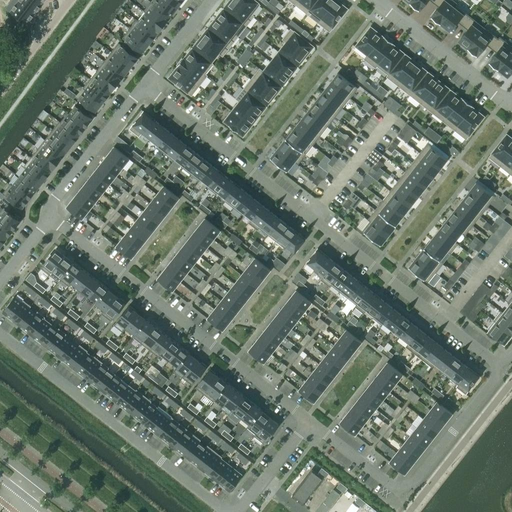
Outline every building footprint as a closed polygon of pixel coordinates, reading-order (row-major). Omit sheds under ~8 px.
[(34,0),(18,0),(17,1),(33,14),(40,5),(34,0)] [(166,0),(157,0),(154,4),(169,17),(176,8),(166,0)] [(223,7),(222,8),(246,27),(254,16),(252,15),(232,0),(229,0),(223,8),(223,7)] [(253,0),(232,0),(252,15),(260,5),(253,0)] [(298,0),(295,5),(306,14),(317,0),(298,0)] [(317,0),(306,14),(318,23),(335,0),(317,0)] [(335,0),(318,23),(329,32),(347,9),(335,0)] [(411,0),(409,3),(419,11),(426,0),(428,0),(433,3),(435,0),(411,0)] [(438,7),(430,17),(440,24),(455,5),(457,3),(452,0),(435,0),(433,3),(438,7)] [(17,1),(10,11),(26,23),(33,14),(17,1)] [(151,2),(143,11),(144,12),(162,26),(169,17),(154,4),(153,4),(154,4),(151,2)] [(268,2),(266,5),(272,11),(275,7),(268,2)] [(440,25),(439,26),(444,30),(445,28),(449,32),(457,22),(462,26),(469,16),(455,5),(440,24),(440,25)] [(223,9),(215,18),(238,36),(246,27),(222,8),(223,9)] [(138,20),(137,21),(155,35),(162,26),(144,12),(138,20)] [(467,30),(458,41),(462,45),(460,46),(465,50),(466,48),(467,49),(484,28),(469,16),(462,26),(467,30)] [(207,27),(207,28),(230,46),(238,36),(215,18),(208,28),(207,27)] [(137,20),(129,29),(148,44),(155,35),(137,21),(138,20),(137,20)] [(370,27),(355,46),(366,55),(367,55),(382,36),(370,27)] [(207,29),(199,38),(219,53),(219,54),(222,57),(230,46),(207,28),(206,28),(207,29)] [(484,28),(467,49),(476,56),(485,45),(491,49),(498,39),(484,28)] [(129,29),(122,38),(141,53),(148,44),(129,29)] [(290,29),(282,39),(285,42),(286,42),(305,57),(313,47),(290,29)] [(366,55),(363,59),(375,68),(377,66),(376,66),(393,45),(392,44),(391,43),(392,42),(385,36),(384,37),(383,36),(383,37),(382,36),(367,55),(366,55)] [(496,53),(488,62),(497,70),(511,51),(511,47),(499,37),(498,39),(491,49),(496,53)] [(199,38),(192,48),(211,63),(219,53),(199,38)] [(286,42),(278,52),(297,67),(305,57),(286,42)] [(118,43),(111,52),(130,67),(137,58),(118,43)] [(393,45),(376,66),(377,66),(387,75),(388,75),(405,53),(404,53),(404,54),(393,45)] [(191,48),(184,58),(205,75),(205,74),(213,64),(211,63),(192,48),(191,47),(191,48)] [(246,49),(241,55),(244,57),(249,51),(246,49)] [(249,51),(244,57),(248,60),(253,54),(249,51)] [(498,70),(497,72),(501,75),(503,74),(507,77),(511,70),(511,51),(497,70),(498,70)] [(111,52),(104,61),(123,76),(130,67),(111,52)] [(278,52),(270,62),(290,77),(297,68),(298,67),(297,67),(278,52)] [(387,75),(386,77),(398,86),(416,63),(405,54),(405,53),(388,75),(387,75)] [(241,55),(236,61),(240,64),(244,57),(241,55)] [(244,57),(240,64),(243,66),(248,60),(244,57)] [(183,58),(176,67),(176,68),(199,86),(207,76),(205,74),(205,75),(184,58),(183,58)] [(104,61),(97,70),(116,85),(123,76),(104,61)] [(263,71),(262,72),(282,87),(283,87),(282,86),(290,77),(270,62),(263,71)] [(416,63),(398,86),(409,95),(427,71),(426,71),(416,63)] [(176,68),(168,78),(175,84),(175,85),(179,88),(180,87),(191,96),(199,86),(176,68)] [(259,68),(251,78),(274,97),(281,87),(282,88),(282,87),(262,72),(263,71),(259,68)] [(97,70),(90,79),(109,94),(116,85),(97,70)] [(427,71),(409,95),(420,104),(438,81),(427,72),(428,72),(427,71)] [(337,73),(330,83),(349,98),(357,88),(337,73)] [(251,78),(243,88),(267,107),(267,106),(274,97),(251,78)] [(90,79),(82,88),(85,91),(86,90),(102,102),(109,94),(90,79)] [(438,81),(420,104),(431,113),(450,89),(449,89),(438,81)] [(330,83),(322,92),(342,108),(349,98),(330,83)] [(376,90),(370,85),(367,88),(374,93),(376,90)] [(243,88),(235,99),(239,102),(239,101),(258,117),(266,107),(267,107),(243,88)] [(450,89),(431,113),(443,122),(461,99),(450,90),(450,89)] [(86,90),(78,100),(94,112),(102,102),(86,90)] [(322,92),(315,102),(335,117),(342,108),(322,92)] [(461,99),(443,122),(454,131),(472,107),(471,107),(472,106),(462,99),(461,99)] [(239,102),(231,111),(251,126),(258,117),(239,101),(239,102)] [(315,102),(307,111),(327,127),(335,117),(315,102)] [(391,105),(388,108),(394,113),(397,110),(391,105)] [(69,115),(85,127),(92,118),(76,106),(69,115)] [(472,107),(454,131),(466,140),(484,117),(472,107)] [(143,111),(129,129),(138,137),(141,133),(141,132),(152,118),(143,111)] [(231,111),(223,121),(228,125),(228,126),(230,128),(234,132),(234,131),(237,133),(242,137),(251,126),(231,111)] [(307,111),(300,120),(320,136),(327,127),(307,111)] [(60,122),(78,136),(85,127),(69,115),(67,113),(60,122)] [(152,118),(141,132),(141,133),(149,139),(160,125),(152,118)] [(300,120),(293,130),(312,146),(320,136),(300,120)] [(59,121),(52,131),(70,145),(78,136),(60,122),(59,121)] [(416,131),(407,124),(403,128),(413,135),(416,131)] [(160,125),(149,139),(157,145),(158,146),(169,132),(160,125)] [(285,139),(305,155),(312,146),(293,130),(285,139)] [(52,131),(45,140),(63,154),(70,145),(52,131)] [(157,145),(156,147),(165,154),(177,138),(169,132),(158,146),(157,145)] [(511,138),(506,134),(488,157),(500,166),(511,150),(511,138)] [(177,138),(165,154),(174,161),(175,159),(186,145),(177,138)] [(285,138),(277,148),(294,161),(293,162),(297,165),(305,155),(285,139),(285,138)] [(45,140),(38,149),(56,163),(63,154),(45,140)] [(427,144),(419,153),(439,169),(447,159),(427,144)] [(444,144),(441,147),(448,152),(450,148),(444,144)] [(186,145),(175,159),(183,166),(194,152),(186,145)] [(114,147),(107,156),(122,167),(129,159),(114,147)] [(277,148),(270,158),(275,163),(274,164),(279,168),(280,167),(286,171),(293,162),(294,161),(277,148)] [(38,149),(30,158),(33,160),(34,160),(49,172),(56,163),(38,149)] [(511,150),(500,166),(510,174),(511,171),(511,150)] [(183,166),(181,167),(190,174),(203,159),(194,152),(183,166)] [(419,153),(412,163),(432,178),(439,169),(419,153)] [(107,156),(100,164),(115,176),(122,167),(107,156)] [(203,159),(190,174),(199,181),(201,180),(200,179),(211,165),(203,159)] [(34,160),(27,169),(42,181),(49,172),(34,160)] [(412,163),(404,172),(424,188),(432,178),(412,163)] [(100,164),(93,173),(108,184),(115,176),(100,164)] [(211,165),(200,179),(201,180),(208,186),(209,186),(220,172),(211,165)] [(27,169),(20,178),(35,190),(42,181),(27,169)] [(208,186),(207,187),(216,195),(218,193),(217,193),(228,179),(220,172),(209,186),(208,186)] [(404,172),(397,182),(417,197),(424,188),(404,172)] [(93,173),(87,181),(102,193),(108,184),(93,173)] [(15,175),(9,183),(10,184),(13,186),(12,187),(28,199),(35,190),(20,178),(19,178),(15,175)] [(228,179),(217,193),(218,193),(225,199),(226,199),(237,185),(228,179)] [(87,181),(80,190),(95,201),(102,193),(87,181)] [(397,182),(390,191),(409,207),(417,197),(397,182)] [(476,182),(468,192),(487,207),(495,197),(476,182)] [(10,184),(2,194),(6,197),(5,198),(10,202),(11,201),(21,209),(28,199),(12,187),(13,186),(10,184)] [(225,199),(224,201),(233,208),(245,192),(237,185),(226,199),(225,199)] [(163,186),(156,195),(171,207),(178,198),(163,186)] [(80,190),(73,198),(88,210),(95,201),(80,190)] [(184,190),(181,194),(182,196),(185,198),(189,194),(184,190)] [(390,191),(382,200),(402,216),(409,207),(390,191)] [(245,192),(233,208),(242,215),(243,213),(254,199),(245,192)] [(468,192),(461,201),(480,216),(487,207),(468,192)] [(156,195),(150,203),(165,215),(171,207),(156,195)] [(70,203),(66,207),(68,208),(81,219),(88,210),(73,198),(70,203)] [(254,199),(243,213),(251,219),(262,205),(254,199)] [(382,200),(375,210),(394,225),(395,225),(402,216),(382,200)] [(461,201),(453,211),(472,226),(480,216),(461,201)] [(150,203),(143,212),(158,224),(165,215),(150,203)] [(251,219),(248,223),(257,230),(259,228),(260,226),(271,212),(262,205),(251,219)] [(4,208),(0,212),(0,219),(12,230),(20,220),(19,220),(20,218),(15,214),(13,215),(4,208)] [(375,210),(367,220),(369,221),(387,235),(395,225),(394,225),(375,210)] [(453,211),(446,220),(461,232),(461,233),(465,235),(472,226),(453,211)] [(143,212),(136,220),(151,232),(158,224),(143,212)] [(260,226),(259,228),(267,235),(279,219),(271,212),(260,226)] [(484,244),(481,248),(489,254),(511,226),(504,220),(499,216),(495,221),(499,225),(496,229),(493,233),(484,244)] [(204,218),(197,227),(212,239),(220,230),(204,218)] [(0,234),(5,239),(12,230),(0,219),(0,234)] [(279,219),(267,235),(275,241),(288,225),(279,219)] [(136,220),(129,229),(144,241),(151,232),(136,220)] [(446,220),(438,230),(454,242),(454,241),(461,233),(461,232),(446,220)] [(369,221),(361,231),(369,237),(368,238),(373,242),(374,241),(380,245),(387,235),(369,221)] [(288,225),(275,241),(284,248),(286,246),(285,246),(296,232),(288,225)] [(197,227),(191,236),(206,248),(212,239),(197,227)] [(129,229),(123,237),(138,249),(144,241),(129,229)] [(438,230),(431,239),(446,251),(450,254),(458,244),(454,241),(454,242),(438,230)] [(296,232),(285,246),(286,246),(294,253),(305,239),(296,232)] [(191,236),(184,244),(199,256),(206,248),(191,236)] [(123,237),(116,246),(131,258),(138,249),(123,237)] [(424,248),(439,260),(446,251),(431,239),(424,248)] [(184,244),(177,253),(192,265),(199,256),(184,244)] [(424,248),(416,258),(435,273),(443,263),(439,260),(424,248)] [(48,259),(40,268),(49,275),(64,256),(56,249),(51,255),(50,254),(47,258),(48,259)] [(317,249),(306,263),(315,269),(315,270),(326,256),(317,249)] [(177,253),(171,261),(186,273),(192,265),(177,253)] [(64,256),(49,275),(58,282),(60,280),(74,262),(73,261),(73,262),(64,256)] [(315,269),(313,271),(322,278),(323,276),(324,276),(335,262),(326,256),(315,270),(315,269)] [(255,258),(248,267),(263,279),(270,270),(255,258)] [(416,258),(408,267),(413,272),(412,273),(417,277),(418,276),(427,283),(435,273),(416,258)] [(171,261),(164,270),(179,282),(186,273),(171,261)] [(74,262),(60,280),(69,287),(72,283),(71,283),(82,268),(74,262)] [(322,278),(320,280),(329,287),(331,285),(332,283),(343,269),(335,262),(324,276),(323,276),(322,278)] [(248,267),(241,275),(256,287),(263,279),(248,267)] [(82,268),(71,283),(72,283),(79,289),(80,289),(91,275),(82,268)] [(332,283),(331,285),(339,292),(352,276),(343,269),(332,283)] [(164,270),(157,279),(172,290),(179,282),(164,270)] [(79,289),(78,291),(87,298),(89,296),(88,296),(99,282),(91,275),(80,289),(79,289)] [(241,275),(234,284),(249,296),(256,287),(241,275)] [(352,276),(339,292),(347,298),(360,282),(352,276)] [(299,280),(295,285),(297,286),(300,288),(304,284),(299,280)] [(99,282),(88,296),(89,296),(96,302),(95,303),(96,304),(108,289),(99,282)] [(360,282),(347,298),(355,305),(357,303),(369,289),(360,282)] [(486,293),(490,289),(482,283),(459,311),(467,317),(472,311),(476,306),(479,302),(486,293)] [(234,284),(228,292),(242,304),(249,296),(234,284)] [(108,289),(96,304),(104,310),(115,296),(107,290),(108,289)] [(355,305),(354,306),(363,314),(366,310),(377,296),(369,289),(357,303),(355,305)] [(296,290),(289,299),(304,311),(311,302),(296,290)] [(228,292),(221,301),(236,313),(242,304),(228,292)] [(104,310),(101,314),(110,321),(124,303),(124,302),(120,299),(120,300),(115,296),(104,310)] [(377,296),(366,310),(374,316),(385,302),(377,296)] [(13,297),(2,312),(10,318),(21,303),(13,297)] [(289,299),(282,308),(297,319),(304,311),(289,299)] [(21,303),(10,318),(17,323),(28,309),(31,306),(23,300),(21,303)] [(221,301),(214,309),(229,321),(236,313),(221,301)] [(374,316),(373,318),(382,325),(383,323),(394,309),(385,302),(374,316)] [(502,312),(502,313),(511,320),(511,306),(509,304),(502,312)] [(128,306),(117,320),(126,327),(137,313),(133,310),(133,309),(129,306),(129,307),(128,306)] [(282,308),(275,316),(290,328),(297,319),(282,308)] [(28,309),(17,323),(24,329),(35,315),(35,314),(28,309)] [(214,309),(207,318),(222,330),(229,321),(214,309)] [(394,309),(383,323),(391,330),(402,316),(394,309)] [(35,315),(24,329),(31,334),(44,318),(45,317),(37,311),(35,314),(35,315)] [(500,311),(493,321),(495,322),(511,335),(511,333),(511,320),(502,313),(502,312),(500,311)] [(137,313),(126,327),(135,334),(146,319),(145,320),(137,313)] [(275,316),(269,325),(284,336),(290,328),(275,316)] [(402,316),(391,330),(400,336),(411,322),(402,316)] [(44,318),(31,334),(38,340),(51,324),(44,318)] [(146,319),(135,334),(136,333),(143,339),(144,340),(155,326),(146,319)] [(411,322),(400,336),(408,343),(419,329),(411,322)] [(495,322),(486,333),(493,338),(494,336),(504,344),(511,335),(495,322)] [(51,324),(38,340),(45,345),(58,329),(57,329),(51,324)] [(269,325),(262,333),(277,345),(284,336),(269,325)] [(143,339),(140,343),(149,350),(163,332),(155,326),(144,340),(143,339)] [(58,329),(45,345),(52,351),(63,337),(64,337),(66,334),(58,328),(57,329),(58,329)] [(408,343),(405,347),(414,354),(428,336),(419,329),(408,343)] [(346,330),(339,339),(354,351),(361,342),(346,330)] [(163,332),(149,350),(158,357),(160,355),(159,355),(172,339),(163,332)] [(262,333),(255,342),(270,353),(277,345),(262,333)] [(428,336),(414,354),(422,360),(436,342),(428,336)] [(63,337),(52,351),(59,356),(71,342),(64,337),(63,337)] [(172,339),(159,355),(160,355),(168,362),(170,360),(169,360),(180,346),(172,339)] [(339,339),(332,347),(347,359),(354,351),(339,339)] [(71,342),(59,356),(66,362),(78,348),(77,348),(71,342)] [(255,342),(248,351),(263,362),(270,353),(255,342)] [(436,342),(422,360),(431,367),(434,363),(445,349),(436,342)] [(78,348),(66,362),(73,368),(86,352),(87,351),(79,345),(77,348),(78,348)] [(180,346),(169,360),(170,360),(177,366),(176,367),(177,367),(189,353),(180,346)] [(332,347),(325,356),(340,367),(347,359),(332,347)] [(445,349),(434,363),(442,370),(453,356),(445,349)] [(86,352),(73,368),(81,373),(93,357),(86,352)] [(189,353),(177,367),(185,374),(196,360),(188,354),(189,353)] [(93,357),(81,373),(88,379),(101,362),(94,356),(93,357)] [(325,356),(319,364),(334,376),(340,367),(325,356)] [(442,370),(440,371),(449,378),(462,363),(453,356),(442,370)] [(185,374),(182,378),(191,385),(205,367),(205,366),(201,362),(201,363),(196,360),(185,374)] [(101,362),(88,379),(95,384),(107,368),(108,369),(109,368),(101,362)] [(387,362),(380,371),(395,383),(402,374),(387,362)] [(462,363),(449,378),(457,385),(459,383),(470,369),(462,363)] [(319,364),(312,373),(327,384),(334,376),(319,364)] [(107,368),(95,384),(102,390),(114,374),(108,369),(107,368)] [(457,385),(456,387),(465,394),(479,376),(470,369),(459,383),(457,385)] [(209,370),(195,388),(204,395),(218,377),(214,374),(214,373),(210,370),(210,371),(209,370)] [(380,371),(373,380),(388,391),(395,383),(380,371)] [(312,373),(305,381),(320,393),(327,384),(312,373)] [(114,374),(102,390),(109,396),(120,381),(120,382),(122,380),(114,374)] [(218,377),(204,395),(213,402),(214,401),(213,401),(227,383),(226,383),(218,377)] [(373,380),(367,388),(382,400),(388,391),(373,380)] [(120,381),(109,396),(116,401),(127,387),(120,382),(120,381)] [(305,381),(298,390),(313,402),(320,393),(305,381)] [(227,383),(213,401),(214,401),(222,408),(225,404),(236,390),(227,383)] [(127,387),(116,401),(123,407),(136,391),(135,390),(128,385),(127,387)] [(367,388),(360,397),(375,408),(382,400),(367,388)] [(136,391),(123,407),(130,412),(143,395),(136,389),(135,390),(136,391)] [(236,390),(225,404),(233,410),(244,396),(236,390)] [(143,395),(130,412),(137,418),(150,402),(151,401),(143,395)] [(233,410),(228,416),(237,423),(240,419),(240,418),(241,417),(242,417),(253,403),(244,396),(233,410)] [(360,397),(353,405),(368,417),(375,408),(360,397)] [(437,401),(430,410),(444,422),(452,413),(437,401)] [(150,402),(137,418),(144,423),(155,409),(156,410),(157,408),(150,402)] [(241,417),(240,418),(240,419),(248,425),(249,426),(261,410),(253,403),(242,417),(241,417)] [(353,405),(347,414),(361,425),(368,417),(353,405)] [(155,409),(144,423),(151,429),(162,415),(156,410),(155,409)] [(248,425),(246,428),(255,434),(255,435),(269,417),(261,411),(262,410),(261,410),(249,426),(248,425)] [(430,410),(423,419),(438,431),(444,422),(430,410)] [(347,414),(340,423),(354,434),(361,425),(347,414)] [(162,415),(151,429),(158,435),(169,420),(162,415)] [(169,420),(158,435),(165,440),(179,423),(171,417),(169,420)] [(255,434),(253,436),(263,443),(270,434),(271,435),(274,431),(273,430),(278,424),(269,417),(255,435),(255,434)] [(423,419),(416,427),(431,439),(438,431),(423,419)] [(179,423),(165,440),(172,446),(186,429),(179,423)] [(416,427),(409,436),(424,448),(431,439),(416,427)] [(186,429),(172,446),(179,451),(193,434),(186,429)] [(193,434),(179,451),(187,457),(198,443),(200,440),(193,434)] [(409,436),(403,444),(418,456),(424,448),(409,436)] [(198,443),(187,457),(194,462),(205,448),(204,448),(198,443)] [(403,444),(396,453),(411,464),(418,456),(403,444)] [(205,448),(194,462),(201,468),(214,451),(207,445),(204,448),(205,448)] [(214,451),(201,468),(208,474),(220,457),(221,458),(222,457),(214,451)] [(396,453),(389,462),(403,472),(404,473),(407,469),(411,464),(396,453)] [(220,457),(208,474),(215,479),(228,463),(221,458),(220,457)] [(228,463),(215,479),(222,485),(235,469),(228,463)] [(321,468),(318,473),(325,478),(328,474),(321,468)] [(235,469),(222,485),(229,491),(242,475),(235,469)] [(340,482),(336,487),(343,493),(347,488),(340,482)] [(358,497),(355,502),(362,507),(365,503),(358,497)]
